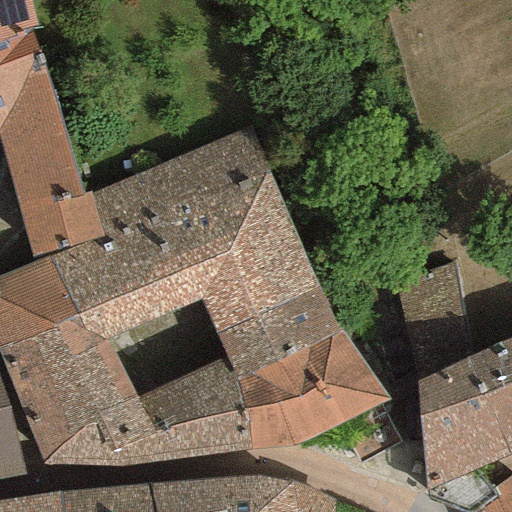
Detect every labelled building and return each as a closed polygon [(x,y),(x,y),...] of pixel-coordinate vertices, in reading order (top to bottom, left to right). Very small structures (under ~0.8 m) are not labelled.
[(0,0),(0,37),(30,28),(35,26),(29,0),(0,0)] [(30,28),(0,37),(0,142),(30,259),(101,236),(88,193),(81,195),(30,28)] [(248,127),(88,193),(101,236),(46,257),(78,327),(105,337),(198,298),(225,359),(248,447),(296,446),(386,403),(336,330),(248,127)] [(248,447),(225,359),(136,399),(105,337),(78,327),(46,257),(0,275),(0,358),(43,466),(121,468),(248,447)] [(417,279),(422,320),(462,315),(457,274),(417,279)] [(511,337),(464,359),(506,455),(511,453),(511,337)] [(424,490),(506,455),(464,359),(414,383),(424,490)] [(0,473),(20,469),(0,383),(0,473)] [(497,498),(472,511),(511,511),(511,476),(493,487),(497,498)] [(258,477),(221,478),(225,511),(332,511),(332,498),(258,477)] [(225,511),(221,478),(146,485),(151,511),(225,511)] [(151,511),(146,485),(59,492),(60,511),(151,511)] [(60,511),(59,492),(0,501),(0,511),(60,511)]
